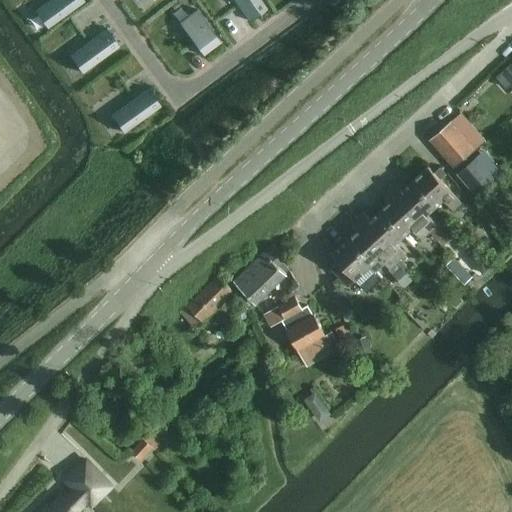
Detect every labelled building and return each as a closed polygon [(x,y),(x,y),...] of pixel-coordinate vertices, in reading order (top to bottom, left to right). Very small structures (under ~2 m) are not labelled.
[(84,1),(83,0),(48,0),(34,11),(46,28),(84,1)] [(233,0),(249,21),(266,9),(260,0),(233,0)] [(178,23),(203,56),(220,42),(196,10),(178,23)] [(119,46),(106,28),(69,56),(81,73),(119,46)] [(160,106),(148,88),(110,115),(123,133),(160,106)] [(453,167),(475,148),(451,121),(429,140),(453,167)] [(464,162),(455,169),(474,190),(483,182),(464,162)] [(428,166),(412,181),(435,207),(443,199),(452,210),(461,202),(458,199),(447,187),(440,179),(445,174),(439,167),(433,172),(428,166)] [(390,189),(428,232),(436,224),(427,214),(435,207),(412,181),(402,190),(396,183),(390,189)] [(452,182),(447,187),(458,199),(463,194),(452,182)] [(380,210),(403,236),(411,229),(420,239),(428,232),(390,189),(384,195),(390,201),(380,210)] [(395,243),(403,236),(380,210),(370,219),(364,212),(358,218),(396,261),(404,254),(395,243)] [(358,231),(348,240),(371,265),(379,258),(388,268),(396,261),(358,218),(352,224),(358,231)] [(381,276),(371,265),(348,240),(332,255),(337,260),(330,267),(348,286),(354,280),(364,291),(381,276)] [(265,252),(249,267),(271,289),(286,274),(277,265),(285,257),(274,245),(266,253),(265,252)] [(453,257),(445,265),(463,283),(471,276),(453,257)] [(482,257),(473,266),(481,274),(490,265),(482,257)] [(401,266),(392,274),(404,287),(413,279),(401,266)] [(271,289),(249,267),(234,281),(255,304),(271,289)] [(220,278),(223,275),(220,272),(217,275),(180,312),(196,328),(233,291),(220,278)] [(301,309),(295,297),(262,315),(269,327),(282,320),(284,325),(298,351),(299,350),(307,365),(339,347),(330,331),(325,334),(313,314),(312,315),(307,306),(301,309)] [(365,336),(355,340),(362,359),(372,356),(365,336)] [(135,376),(146,366),(134,355),(124,365),(135,376)] [(314,391),(304,399),(315,414),(322,417),(326,414),(326,407),(314,391)] [(89,405),(110,426),(119,416),(98,395),(89,405)] [(143,439),(131,451),(140,459),(151,447),(143,439)] [(111,485),(86,460),(66,480),(76,489),(64,501),(60,497),(49,508),(48,506),(41,511),(75,511),(86,500),(91,505),(111,485)]
